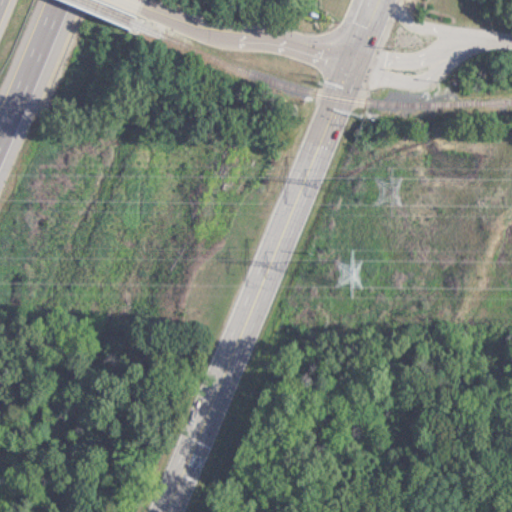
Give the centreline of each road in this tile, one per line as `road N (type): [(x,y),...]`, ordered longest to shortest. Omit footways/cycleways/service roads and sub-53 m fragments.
road 1 (secondary): [(164,511),(377,0)]
road 2 (motorway): [(0,148),(64,0)]
